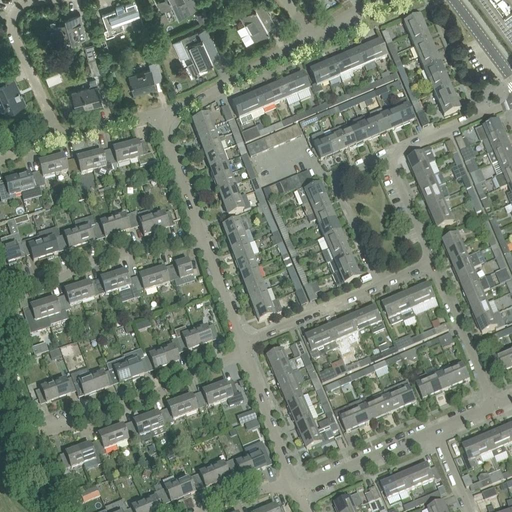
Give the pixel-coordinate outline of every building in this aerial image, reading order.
[(162,0),(157,2),(162,12),(172,7),(178,19),(191,13),(195,11),(198,10),(193,0),(186,0),(184,1),(184,0),(162,0)] [(511,0),(478,0),(511,44),(511,0)] [(136,7),(134,2),(124,6),(123,5),(116,8),(118,14),(116,14),(115,11),(102,15),(107,29),(104,30),(106,37),(113,35),(113,33),(124,29),(121,22),(126,20),(126,21),(127,21),(128,22),(131,21),(134,28),(137,27),(138,29),(140,28),(140,26),(144,25),(137,7),(136,7)] [(246,14),(240,17),(245,25),(249,32),(241,36),(246,45),(254,41),(269,32),(268,30),(261,19),(269,15),(261,2),(253,6),(255,9),(246,14)] [(309,8),(305,11),(308,16),(313,13),(309,8)] [(200,24),(209,20),(205,10),(196,14),(200,24)] [(71,43),(87,39),(80,14),(64,19),(66,23),(53,26),(58,44),(70,40),(71,43)] [(409,36),(424,29),(419,17),(404,24),(409,36)] [(198,32),(173,43),(180,59),(190,54),(194,62),(198,71),(213,64),(212,62),(207,50),(215,47),(211,38),(209,33),(207,28),(198,32)] [(414,47),(429,41),(424,29),(409,36),(414,47)] [(387,45),(392,43),(387,31),(382,33),(387,45)] [(419,59),(434,52),(429,41),(414,47),(419,59)] [(374,62),(386,57),(380,42),(368,47),(374,62)] [(392,57),(397,55),(392,43),(387,45),(392,57)] [(95,44),(85,47),(87,58),(88,62),(99,59),(98,55),(95,44)] [(363,67),(374,62),(368,47),(357,52),(363,67)] [(351,72),(363,67),(357,52),(345,57),(351,72)] [(424,70),(439,64),(434,52),(419,59),(424,70)] [(397,69),(402,66),(397,55),(392,57),(397,69)] [(340,77),(351,72),(345,57),(333,62),(340,77)] [(99,59),(88,62),(90,67),(100,64),(99,59)] [(134,95),(156,89),(154,82),(161,80),(157,61),(149,64),(151,70),(129,76),(134,95)] [(328,82),(340,77),(333,62),(322,67),(328,82)] [(429,82),(444,75),(439,64),(424,70),(429,82)] [(402,80),(407,78),(402,66),(397,69),(402,80)] [(315,95),(322,92),(320,85),(328,82),(322,67),(310,72),(315,85),(312,87),(315,95)] [(297,95),(309,90),(303,75),(291,80),(297,95)] [(382,80),(385,85),(397,80),(394,75),(390,77),(382,80)] [(444,75),(429,82),(434,94),(449,87),(447,82),(449,82),(446,75),(444,76),(444,75)] [(51,76),(46,78),(49,86),(54,84),(51,76)] [(407,92),(412,90),(407,78),(402,80),(407,92)] [(20,92),(14,79),(0,85),(0,94),(8,112),(25,104),(22,96),(21,97),(19,93),(20,92)] [(374,83),(372,79),(369,80),(371,85),(373,90),(385,85),(382,80),(374,83)] [(77,110),(101,103),(96,88),(98,88),(96,80),(89,82),(91,88),(73,93),(77,110)] [(285,100),(297,95),(291,80),(279,85),(285,100)] [(394,84),(385,88),(388,93),(396,89),(394,84)] [(274,105),(285,100),(279,85),(267,90),(274,105)] [(361,95),(373,90),(371,85),(359,90),(361,95)] [(439,105),(454,99),(449,87),(434,94),(439,105)] [(385,88),(377,92),(379,97),(388,93),(385,88)] [(262,110),(274,105),(267,90),(256,95),(262,110)] [(350,100),(361,95),(359,90),(347,95),(350,100)] [(412,103),(417,101),(412,90),(407,92),(412,103)] [(371,94),(362,98),(364,103),(371,100),(373,99),(371,94)] [(264,114),(262,110),(256,95),(244,100),(252,119),(264,114)] [(338,105),(350,100),(347,95),(336,100),(338,105)] [(362,98),(354,102),(356,107),(358,105),(364,103),(362,98)] [(395,111),(402,126),(414,121),(410,112),(407,106),(409,105),(406,99),(399,102),(402,108),(395,111)] [(444,117),(459,110),(454,99),(439,105),(444,117)] [(252,119),(244,100),(232,105),(239,120),(240,120),(242,126),(253,121),(252,119)] [(322,112),(338,105),(336,100),(320,106),(322,112)] [(421,113),(417,101),(412,103),(417,115),(423,112),(421,113)] [(348,104),(339,108),(341,113),(350,109),(348,104)] [(307,118),(322,112),(320,106),(305,113),(307,118)] [(228,123),(233,121),(228,107),(221,109),(226,123),(228,122),(228,123)] [(339,108),(330,111),(332,116),(341,113),(339,108)] [(381,110),(370,115),(372,121),(379,136),(390,131),(384,116),(381,110)] [(390,131),(402,126),(395,111),(384,116),(390,131)] [(422,128),(429,126),(423,112),(417,115),(418,119),(422,128)] [(295,123),(307,118),(305,113),(293,118),(295,123)] [(325,114),(316,117),(318,123),(327,119),(325,114)] [(197,133),(213,128),(208,115),(193,121),(197,133)] [(316,117),(307,121),(309,126),(318,123),(316,117)] [(366,123),(364,117),(358,120),(361,125),(367,141),(379,136),(372,121),(366,123)] [(284,128),(295,123),(293,118),(281,123),(284,128)] [(355,128),(349,130),(356,146),(356,148),(363,145),(362,143),(367,141),(361,125),(358,120),(352,122),(355,128)] [(232,134),(237,132),(233,121),(228,123),(232,134)] [(493,124),(477,131),(482,143),(489,140),(504,134),(499,122),(493,124)] [(272,133),(284,128),(281,123),(270,128),(272,133)] [(296,139),(302,136),(297,125),(292,128),(296,139)] [(340,127),(335,130),(337,135),(344,151),(349,149),(349,151),(356,148),(356,146),(349,130),(343,133),(340,127)] [(202,145),(217,139),(213,128),(197,133),(202,145)] [(260,138),(272,133),(270,128),(258,133),(260,138)] [(291,141),(296,139),(292,128),(286,130),(291,141)] [(285,144),(291,141),(286,130),(280,133),(285,144)] [(332,156),(344,151),(335,130),(330,132),(332,138),(326,140),(332,156)] [(237,145),(242,144),(237,132),(232,134),(237,145)] [(260,138),(258,133),(246,137),(245,133),(241,135),(245,144),(248,143),(260,138)] [(280,146),(285,144),(280,133),(274,135),(280,146)] [(323,133),(311,138),(314,145),(315,149),(311,150),(317,158),(319,157),(320,161),(325,159),(331,156),(332,156),(329,148),(327,142),(326,140),(323,134),(323,133)] [(489,140),(483,143),(488,154),(494,152),(509,145),(504,134),(489,140)] [(274,148),(280,146),(274,135),(269,137),(274,148)] [(225,142),(224,137),(217,140),(217,139),(202,145),(206,157),(222,151),(219,144),(225,142)] [(268,151),(274,148),(269,137),(263,140),(268,151)] [(462,137),(456,140),(461,152),(465,150),(467,149),(463,140),(462,137)] [(262,153),(268,151),(263,140),(258,142),(262,153)] [(138,142),(125,146),(130,162),(137,160),(140,167),(155,163),(152,155),(148,156),(145,144),(139,146),(138,143),(138,142)] [(257,155),(262,153),(258,142),(252,144),(257,155)] [(452,155),(457,153),(452,142),(446,144),(451,156),(452,155)] [(241,157),(246,156),(242,144),(237,145),(241,157)] [(251,158),(257,155),(252,144),(246,147),(251,158)] [(494,152),(488,154),(493,166),(499,163),(511,157),(511,148),(511,149),(509,145),(494,152)] [(114,152),(108,154),(111,166),(111,167),(130,162),(125,146),(113,149),(113,150),(114,152)] [(465,150),(461,152),(466,164),(470,161),(465,150)] [(210,169),(226,163),(222,151),(206,157),(210,169)] [(101,152),(89,156),(93,172),(94,175),(106,180),(109,173),(113,172),(111,167),(111,166),(108,154),(102,155),(102,153),(101,152)] [(462,165),(457,153),(452,155),(457,167),(462,165)] [(426,159),(424,154),(408,160),(413,172),(429,166),(436,163),(433,156),(426,159)] [(66,165),(64,156),(51,159),(55,176),(67,173),(69,177),(75,175),(72,164),(66,165)] [(81,175),(93,172),(89,156),(77,159),(77,162),(72,164),(75,175),(81,174),(81,175)] [(246,169),(251,167),(246,156),(241,157),(246,169)] [(504,175),(511,171),(511,157),(499,163),(493,166),(497,178),(504,175)] [(39,188),(45,187),(43,179),(55,176),(51,159),(39,163),(42,175),(36,176),(39,188)] [(470,161),(466,164),(471,175),(475,173),(475,172),(471,162),(470,161)] [(215,181),(230,175),(226,163),(210,169),(212,173),(210,174),(213,181),(215,181)] [(462,179),(467,177),(462,165),(457,167),(462,179)] [(418,184),(434,177),(429,166),(413,172),(418,184)] [(251,167),(246,169),(250,181),(256,179),(251,167)] [(307,185),(313,183),(308,171),(302,174),(307,185)] [(498,178),(496,179),(500,190),(501,190),(509,187),(511,185),(511,171),(504,175),(497,178),(498,178)] [(475,173),(471,175),(475,187),(480,185),(475,173)] [(24,174),(17,176),(17,177),(18,178),(17,178),(21,194),(23,200),(30,198),(33,199),(42,197),(39,188),(36,176),(30,178),(30,175),(30,174),(25,176),(25,175),(24,174)] [(301,187),(307,185),(302,174),(297,176),(301,187)] [(233,180),(230,175),(215,181),(219,192),(235,186),(241,184),(239,178),(233,180)] [(296,190),(301,187),(297,176),(291,179),(296,190)] [(423,195),(439,189),(434,177),(418,184),(423,195)] [(467,190),(472,188),(467,177),(462,179),(467,190)] [(6,184),(0,185),(0,198),(1,203),(7,201),(10,200),(9,197),(21,194),(17,178),(5,181),(6,184)] [(256,179),(250,181),(255,193),(260,191),(256,179)] [(290,192),(296,190),(291,179),(285,181),(290,192)] [(284,195),(290,192),(285,181),(280,184),(284,195)] [(279,197),(284,195),(280,184),(274,186),(279,197)] [(325,197),(319,185),(305,191),(303,189),(296,192),(302,206),(325,197)] [(480,185),(475,187),(481,199),(486,197),(480,185)] [(239,198),(235,186),(219,192),(224,204),(239,198)] [(273,199),(279,197),(274,186),(268,188),(273,199)] [(267,202),(272,200),(273,199),(268,188),(263,191),(267,202)] [(472,202),(477,200),(472,188),(467,190),(472,202)] [(428,207),(444,200),(439,189),(423,195),(428,207)] [(260,191),(255,193),(259,205),(260,205),(261,208),(266,206),(265,203),(260,191)] [(244,212),(250,209),(245,195),(239,198),(224,204),(228,216),(243,211),(244,212)] [(307,218),(330,209),(325,197),(302,206),(307,218)] [(486,197),(481,199),(485,210),(490,208),(486,197)] [(275,219),(280,216),(272,200),(267,202),(275,219)] [(433,219),(449,212),(444,200),(428,207),(433,219)] [(477,214),(482,211),(477,200),(472,202),(477,214)] [(266,206),(261,208),(267,223),(272,221),(266,206)] [(319,227),(334,220),(330,209),(307,218),(310,224),(317,221),(319,227)] [(137,214),(131,216),(134,226),(140,225),(141,227),(144,237),(156,233),(151,217),(149,212),(137,215),(137,214)] [(438,231),(447,227),(454,224),(449,212),(433,219),(438,231)] [(174,224),(170,213),(163,215),(163,214),(151,217),(156,233),(169,229),(168,226),(174,224)] [(134,226),(131,216),(125,217),(125,216),(113,220),(117,235),(130,231),(129,228),(134,226)] [(279,230),(284,228),(280,216),(275,219),(279,230)] [(92,218),(74,223),(75,226),(77,232),(82,247),(94,243),(94,242),(93,240),(98,238),(95,227),(92,218)] [(495,234),(500,231),(495,219),(490,221),(495,234)] [(105,239),(117,235),(113,220),(101,224),(101,225),(95,227),(98,238),(104,236),(105,239)] [(324,238),(339,232),(334,220),(319,227),(324,238)] [(239,221),(223,227),(228,239),(243,233),(248,231),(246,223),(241,225),(239,221)] [(272,234),(277,232),(272,221),(267,223),(272,234)] [(486,237),(492,235),(487,222),(481,225),(486,237)] [(284,242),(289,240),(284,228),(279,230),(284,242)] [(56,229),(38,235),(39,238),(41,243),(46,258),(47,258),(47,260),(54,258),(53,256),(58,254),(57,251),(63,249),(59,238),(56,229)] [(500,231),(495,234),(500,245),(505,243),(502,235),(500,231)] [(69,251),(82,247),(77,232),(65,236),(59,238),(63,249),(68,248),(69,251)] [(277,246),(282,244),(277,232),(272,234),(277,246)] [(329,250),(344,243),(339,232),(324,238),(329,250)] [(243,233),(228,239),(232,251),(248,245),(243,233)] [(9,238),(0,241),(2,247),(3,249),(2,249),(1,250),(3,256),(5,255),(8,264),(9,264),(9,265),(9,266),(16,264),(16,263),(16,262),(20,260),(20,259),(19,257),(25,255),(21,244),(18,235),(9,238)] [(448,254),(463,247),(458,235),(443,242),(448,254)] [(491,249),(497,246),(492,235),(486,237),(491,249)] [(39,238),(21,244),(25,255),(31,253),(31,256),(33,262),(46,258),(41,243),(39,238)] [(289,253),(294,251),(289,240),(284,242),(289,253)] [(327,264),(329,263),(334,262),(349,255),(344,243),(329,250),(322,253),(327,264)] [(505,257),(510,254),(505,243),(500,245),(505,257)] [(282,258),(287,256),(282,244),(277,246),(282,258)] [(236,262),(252,256),(248,245),(232,251),(236,262)] [(497,246),(491,249),(496,260),(502,258),(497,246)] [(453,265),(468,258),(463,247),(448,254),(453,265)] [(294,265),(299,263),(294,251),(289,253),(294,265)] [(334,275),(339,273),(354,267),(349,255),(334,262),(329,263),(334,275)] [(468,258),(453,265),(455,270),(453,270),(456,277),(458,277),(473,270),(473,269),(481,266),(476,255),(468,258)] [(241,274),(257,268),(252,256),(236,262),(241,274)] [(287,270),(292,267),(287,256),(282,258),(287,270)] [(502,258),(496,260),(498,266),(501,272),(507,269),(502,258)] [(178,281),(183,280),(193,277),(187,261),(175,265),(176,268),(170,270),(174,282),(178,281)] [(299,277),(304,275),(299,263),(294,265),(299,277)] [(292,281),(297,279),(292,267),(287,270),(292,281)] [(359,279),(354,267),(339,273),(334,275),(332,276),(337,288),(344,285),(359,279)] [(245,286),(261,280),(257,268),(241,274),(245,286)] [(165,272),(164,269),(151,273),(157,289),(169,285),(168,284),(174,282),(170,270),(165,272)] [(507,269),(501,272),(506,284),(511,281),(507,269)] [(463,288),(478,282),(478,281),(473,270),(458,277),(463,288)] [(125,271),(113,275),(118,292),(121,300),(134,299),(134,300),(140,298),(138,294),(134,281),(129,283),(128,281),(125,271)] [(145,293),(157,289),(151,273),(139,276),(140,280),(134,281),(138,294),(144,292),(145,293)] [(106,296),(118,292),(113,275),(100,279),(101,283),(96,284),(99,296),(105,295),(106,296)] [(304,275),(299,277),(304,288),(309,286),(304,275)] [(478,282),(463,288),(464,292),(463,293),(466,300),(467,300),(483,293),(490,290),(485,278),(478,281),(478,282)] [(296,294),(302,291),(297,279),(292,281),(297,292),(295,293),(296,294)] [(250,298),(265,292),(261,280),(245,286),(250,298)] [(90,286),(89,283),(77,287),(82,303),(94,299),(94,298),(99,296),(96,284),(90,286)] [(309,286),(304,288),(310,303),(316,300),(311,286),(310,285),(309,286)] [(424,306),(436,301),(429,285),(417,290),(424,306)] [(82,303),(77,287),(64,291),(67,299),(61,301),(65,312),(71,311),(70,307),(82,303)] [(406,295),(412,311),(424,306),(417,290),(406,295)] [(301,307),(307,304),(302,291),(296,294),(301,307)] [(254,310),(270,304),(265,292),(250,298),(254,310)] [(472,311),(488,305),(483,293),(467,300),(472,311)] [(404,323),(415,318),(412,311),(406,295),(401,297),(400,295),(394,298),(395,300),(394,300),(404,322),(404,323)] [(183,305),(189,303),(186,296),(181,298),(183,305)] [(55,299),(42,303),(48,319),(50,326),(50,327),(68,321),(65,312),(61,301),(56,302),(55,300),(55,299)] [(394,300),(382,305),(385,313),(387,317),(389,321),(389,320),(401,316),(394,300)] [(283,313),(278,301),(270,304),(254,310),(259,322),(274,316),(283,313)] [(31,310),(25,312),(28,322),(29,324),(32,332),(50,327),(48,319),(42,303),(30,307),(31,310)] [(488,305),(472,311),(474,316),(473,317),(475,323),(477,322),(477,323),(493,316),(488,305)] [(370,308),(363,311),(364,313),(371,329),(373,335),(385,330),(382,324),(380,317),(376,308),(371,310),(370,308)] [(357,316),(352,318),(359,334),(362,340),(362,341),(367,338),(364,331),(371,329),(364,313),(363,311),(356,314),(357,316)] [(493,316),(477,323),(480,330),(482,335),(492,331),(496,329),(496,331),(505,327),(499,313),(498,314),(493,316)] [(352,318),(341,323),(347,339),(350,345),(362,340),(359,334),(352,318)] [(339,350),(336,343),(347,339),(341,323),(329,328),(339,350)] [(145,329),(143,324),(136,326),(137,332),(145,329)] [(437,336),(440,335),(449,331),(446,325),(435,330),(435,331),(437,336)] [(130,326),(124,328),(126,334),(133,332),(130,326)] [(217,338),(213,326),(207,329),(206,327),(194,332),(200,348),(212,343),(211,340),(217,338)] [(185,328),(174,332),(175,335),(177,341),(181,351),(187,349),(187,352),(188,352),(200,348),(194,332),(187,334),(185,328)] [(329,328),(318,333),(324,348),(327,354),(333,351),(333,352),(339,350),(329,328)] [(499,341),(510,336),(508,330),(497,335),(496,335),(499,341)] [(426,341),(437,336),(435,331),(423,336),(426,341)] [(313,361),(321,358),(318,351),(324,348),(318,333),(306,338),(310,347),(312,353),(310,354),(313,361)] [(423,336),(423,335),(411,340),(414,346),(426,341),(423,336)] [(439,340),(442,346),(441,346),(443,350),(455,345),(454,343),(453,341),(450,335),(441,339),(439,340)] [(487,346),(499,341),(496,335),(485,340),(487,346)] [(399,352),(414,346),(411,340),(410,337),(395,343),(399,352)] [(442,346),(439,340),(427,345),(429,350),(441,345),(441,346),(442,346)] [(167,367),(179,363),(175,353),(181,351),(177,341),(171,343),(173,348),(161,352),(167,367)] [(302,357),(306,355),(301,343),(295,346),(300,357),(302,357)] [(418,355),(429,350),(427,345),(415,350),(418,355)] [(33,349),(32,350),(33,353),(34,357),(35,357),(42,355),(39,347),(33,349)] [(384,359),(395,354),(393,348),(381,353),(384,359)] [(420,361),(418,355),(415,350),(400,356),(402,361),(407,359),(408,361),(414,364),(420,361)] [(141,351),(123,358),(124,359),(126,365),(132,380),(133,382),(140,379),(139,378),(144,376),(143,373),(148,371),(144,360),(141,351)] [(272,369),(288,363),(283,351),(267,357),(272,369)] [(155,372),(167,367),(161,352),(150,357),(150,358),(144,360),(148,371),(154,369),(155,372)] [(372,364),(384,359),(381,353),(370,358),(372,364)] [(311,366),(306,355),(302,357),(307,368),(311,366)] [(358,364),(354,355),(343,360),(349,373),(349,374),(361,369),(358,363),(358,364)] [(500,375),(511,370),(505,355),(493,360),(500,375)] [(387,368),(402,361),(400,356),(385,362),(387,368)] [(361,369),(372,364),(370,358),(358,363),(361,369)] [(124,359),(106,365),(109,373),(113,384),(118,382),(119,384),(120,385),(132,380),(124,359)] [(332,365),(331,365),(333,370),(334,370),(337,378),(349,373),(343,360),(332,365)] [(376,373),(387,368),(385,362),(373,367),(376,373)] [(277,381),(293,374),(288,363),(272,369),(277,381)] [(311,380),(316,378),(311,366),(307,368),(311,380)] [(447,391),(458,386),(452,371),(449,366),(438,371),(447,391)] [(458,386),(470,381),(463,366),(452,371),(458,386)] [(364,378),(376,373),(373,367),(362,372),(364,378)] [(437,369),(425,374),(426,375),(428,381),(435,396),(447,391),(438,371),(437,369)] [(88,370),(70,376),(71,379),(75,390),(81,388),(82,391),(84,398),(96,393),(91,378),(88,370)] [(325,373),(319,375),(323,385),(337,378),(334,370),(333,370),(326,373),(325,373)] [(353,383),(364,378),(362,372),(350,377),(353,383)] [(113,384),(109,373),(104,375),(103,374),(91,378),(96,393),(108,389),(107,386),(113,384)] [(293,374),(277,381),(279,386),(278,386),(281,393),(282,393),(298,386),(293,374)] [(423,401),(435,396),(428,381),(426,375),(420,378),(419,380),(421,384),(417,386),(423,401)] [(50,377),(32,384),(35,392),(36,394),(40,404),(45,401),(47,405),(59,400),(53,385),(50,377)] [(341,387),(353,383),(350,377),(339,382),(341,387)] [(317,392),(321,390),(316,378),(311,380),(317,392)] [(75,390),(71,379),(66,381),(65,380),(53,385),(59,400),(71,396),(70,392),(75,390)] [(329,393),(341,387),(339,382),(326,387),(329,393)] [(405,409),(417,404),(408,382),(396,387),(396,388),(405,409)] [(221,383),(214,386),(215,387),(214,388),(220,403),(223,402),(227,401),(230,407),(244,402),(240,394),(238,395),(234,385),(234,384),(228,386),(227,384),(227,383),(222,385),(221,383)] [(287,404),(303,398),(298,386),(282,393),(287,404)] [(396,387),(384,392),(386,398),(393,414),(405,409),(396,388),(396,387)] [(204,395),(198,397),(202,409),(208,407),(208,408),(220,403),(214,388),(207,390),(202,392),(203,393),(204,395)] [(321,403),(326,401),(321,390),(317,392),(321,403)] [(368,406),(364,396),(362,395),(358,397),(363,408),(370,424),(382,419),(375,403),(368,406)] [(187,398),(179,401),(185,416),(197,412),(197,411),(199,410),(202,409),(198,397),(192,399),(191,397),(191,396),(187,398)] [(292,416),(308,409),(303,398),(287,404),(292,416)] [(382,419),(393,414),(386,398),(375,403),(382,419)] [(170,412),(164,414),(169,425),(174,423),(173,421),(185,416),(179,401),(172,403),(167,405),(169,409),(170,412)] [(326,415),(331,413),(326,401),(321,403),(326,415)] [(359,429),(370,424),(363,408),(352,413),(359,429)] [(297,427),(313,421),(308,409),(292,416),(297,427)] [(254,411),(248,414),(251,422),(257,420),(254,411)] [(153,414),(146,417),(151,433),(163,429),(164,428),(163,427),(165,427),(168,425),(169,425),(164,414),(159,416),(158,414),(158,413),(153,414)] [(331,426),(336,424),(331,413),(326,415),(331,426)] [(347,434),(359,429),(352,413),(340,418),(347,434)] [(135,425),(129,427),(134,439),(138,438),(139,437),(141,443),(154,439),(152,434),(146,417),(133,422),(134,422),(135,425)] [(302,439),(318,432),(313,421),(297,427),(302,439)] [(336,424),(330,427),(332,431),(333,434),(339,431),(336,424)] [(118,428),(110,430),(116,447),(128,442),(128,440),(133,438),(129,427),(124,429),(123,427),(122,426),(118,428)] [(318,432),(302,439),(307,451),(316,447),(316,449),(330,443),(326,434),(332,431),(330,427),(318,432)] [(504,448),(511,444),(511,434),(509,427),(498,432),(504,448)] [(101,444),(96,446),(100,457),(106,455),(104,451),(117,447),(116,447),(110,430),(98,435),(100,441),(101,444)] [(506,453),(504,448),(498,432),(486,437),(493,453),(495,457),(495,458),(506,453)] [(481,458),(493,453),(486,437),(474,442),(481,458)] [(468,472),(478,468),(475,460),(481,458),(474,442),(462,447),(466,455),(462,457),(468,472)] [(245,450),(244,451),(247,459),(254,474),(266,469),(265,466),(270,463),(266,452),(262,443),(261,443),(261,444),(245,451),(245,450)] [(84,444),(77,447),(78,449),(77,449),(83,465),(95,461),(97,467),(103,464),(100,457),(96,446),(91,448),(90,445),(85,446),(84,444)] [(70,470),(83,465),(77,449),(65,453),(67,457),(61,459),(65,471),(70,469),(70,470)] [(174,456),(167,458),(170,464),(176,461),(174,456)] [(502,475),(495,458),(495,457),(492,458),(493,459),(492,460),(497,472),(489,476),(493,485),(493,486),(505,481),(502,475)] [(254,474),(247,459),(235,463),(234,461),(229,463),(233,474),(239,471),(242,479),(254,474)] [(223,464),(211,469),(217,484),(229,479),(228,476),(233,474),(229,463),(224,465),(223,464)] [(430,471),(428,465),(416,470),(422,486),(434,481),(435,483),(441,481),(436,468),(430,471)] [(205,489),(217,484),(211,469),(199,474),(200,475),(194,478),(199,488),(204,486),(205,489)] [(411,491),(422,486),(416,470),(404,475),(411,491)] [(144,471),(142,477),(148,479),(151,473),(144,471)] [(505,481),(511,477),(511,471),(502,475),(505,481)] [(480,483),(478,484),(481,490),(493,485),(489,476),(488,474),(481,475),(478,479),(480,483)] [(399,496),(411,491),(404,475),(393,480),(399,496)] [(188,479),(176,484),(183,499),(195,494),(193,491),(199,488),(194,478),(189,480),(188,479)] [(387,501),(399,496),(393,480),(381,485),(387,501)] [(183,499),(176,484),(164,489),(165,490),(163,491),(161,485),(158,487),(160,492),(164,503),(170,501),(171,504),(183,499)] [(375,501),(380,499),(375,487),(369,490),(374,502),(375,501)] [(96,488),(87,492),(91,501),(100,498),(96,488)] [(485,501),(497,496),(495,489),(482,494),(485,501)] [(147,511),(161,511),(159,505),(164,503),(160,492),(154,495),(155,498),(144,503),(147,511)] [(429,502),(441,497),(439,492),(427,497),(429,502)] [(334,505),(337,511),(350,511),(355,510),(364,506),(359,495),(334,505)] [(418,507),(429,502),(427,497),(416,502),(418,507)] [(379,511),(381,511),(385,510),(380,499),(375,501),(379,511)] [(509,509),(502,511),(511,511),(511,501),(507,503),(509,509)] [(406,511),(418,507),(416,502),(404,507),(406,511)] [(123,511),(120,503),(105,509),(106,511),(127,511),(126,511),(123,511)] [(147,511),(144,503),(132,508),(132,509),(127,511),(147,511)] [(447,511),(444,503),(428,509),(429,511),(447,511)]
